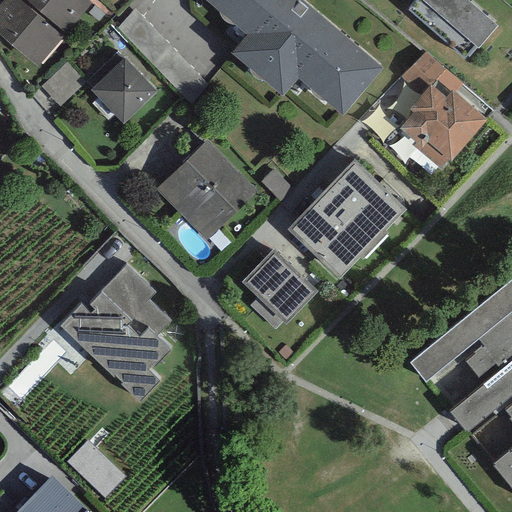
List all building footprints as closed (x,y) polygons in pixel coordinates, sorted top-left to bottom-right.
[(0,0),(0,31),(37,63),(62,34),(23,0),(0,0)] [(29,0),(65,30),(91,0),(29,0)] [(382,63),(306,0),(211,0),(246,30),(230,49),(282,92),(298,73),(342,111),(382,63)] [(413,0),(408,6),(464,55),(476,41),(478,43),(497,22),(471,0),(413,0)] [(134,8),(118,25),(188,100),(208,83),(134,8)] [(401,76),(420,93),(430,82),(445,95),(452,87),(456,91),(463,84),(425,50),(401,76)] [(157,88),(125,55),(91,87),(123,121),(157,88)] [(84,80),(66,62),(41,86),(59,104),(84,80)] [(456,91),(452,87),(445,95),(430,82),(420,93),(409,105),(413,109),(399,125),(416,140),(413,144),(440,167),(448,157),(450,159),(487,118),(456,91)] [(258,190),(207,138),(156,187),(206,239),(258,190)] [(405,207),(353,157),(287,225),(339,275),(405,207)] [(294,190),(273,168),(261,179),(282,201),(294,190)] [(317,289),(273,246),(241,279),(285,322),(317,289)] [(155,292),(125,264),(85,306),(80,302),(59,323),(139,398),(158,378),(150,370),(171,347),(157,334),(171,320),(148,299),(155,292)] [(511,277),(410,361),(511,485),(511,277)] [(45,355),(10,393),(24,406),(59,368),(45,355)] [(126,478),(87,440),(66,463),(105,500),(126,478)] [(84,511),(52,481),(22,511),(84,511)]
